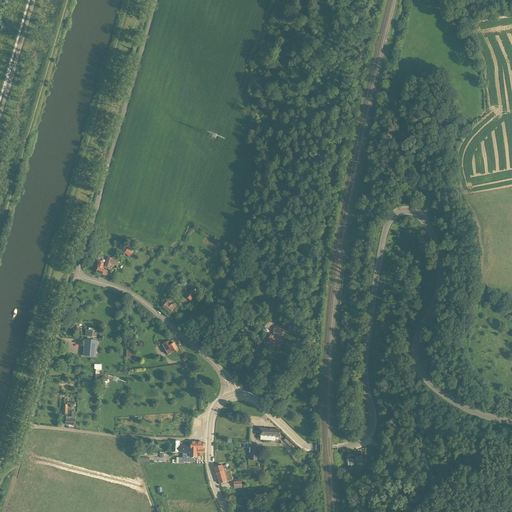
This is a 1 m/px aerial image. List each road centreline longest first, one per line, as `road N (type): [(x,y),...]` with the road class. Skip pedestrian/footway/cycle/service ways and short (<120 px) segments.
road 1 (secondary): [(231,395),(264,407),(310,448),(367,439),(375,285),(387,222),(404,210),(421,217),(438,262),(435,300),(415,347),(422,375),(463,406),(511,422)]
road 2 (tertiary): [(231,395),(218,368),(142,301),(78,270),(155,0)]
road 3 (track): [(404,0),(348,252),(340,317),(344,446)]
road 4 (track): [(79,273),(17,467)]
road 5 (residential): [(209,438),(30,426)]
